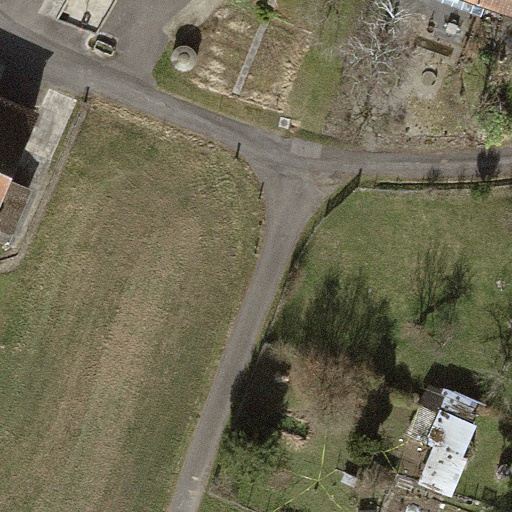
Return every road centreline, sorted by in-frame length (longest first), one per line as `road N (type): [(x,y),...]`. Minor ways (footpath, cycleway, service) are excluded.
road 1 (residential): [(511,160),(307,172),(0,31)]
road 2 (track): [(307,172),(185,511)]
